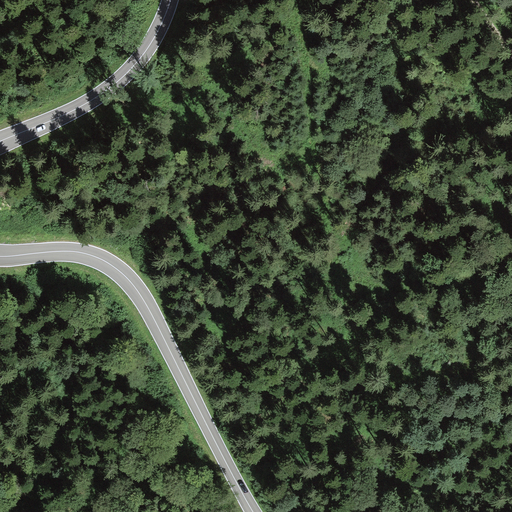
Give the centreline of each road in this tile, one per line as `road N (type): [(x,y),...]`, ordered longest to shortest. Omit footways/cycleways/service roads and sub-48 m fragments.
road 1 (secondary): [(254,511),(144,303),(117,269),(85,253),(0,254)]
road 2 (secondary): [(0,142),(121,80),(150,45),(170,0)]
